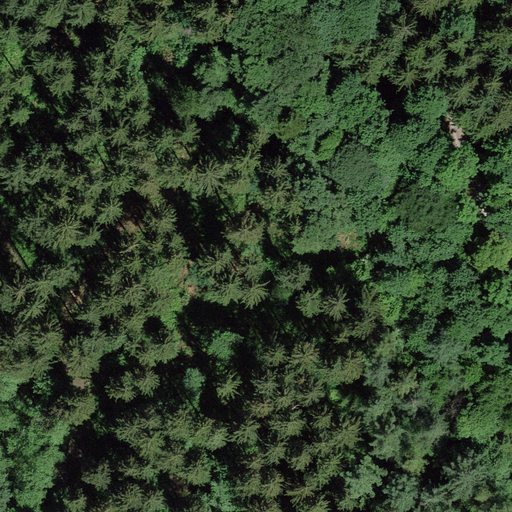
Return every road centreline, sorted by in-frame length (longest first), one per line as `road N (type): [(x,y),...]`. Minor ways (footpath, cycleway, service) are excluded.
road 1 (track): [(0,222),(71,374),(67,446),(22,511)]
road 2 (track): [(460,0),(457,98),(511,248)]
